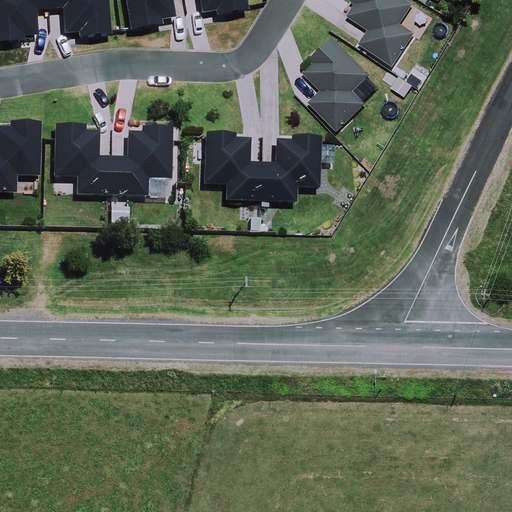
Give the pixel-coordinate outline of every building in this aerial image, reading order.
[(62,13),(63,37),(79,36),(79,40),(106,39),(104,0),(0,0),(0,49),(20,48),(19,41),(33,40),(32,14),(62,13)] [(118,0),(125,34),(170,26),(165,0),(197,0),(201,24),(244,17),(241,0),(118,0)] [(411,6),(401,0),(364,0),(350,22),(370,35),(362,47),(392,67),(412,36),(398,26),(411,6)] [(370,75),(333,41),(301,76),(322,95),(310,108),(337,133),(363,105),(352,94),(370,75)] [(35,179),(37,131),(0,130),(0,195),(12,196),(12,178),(35,179)] [(146,184),(169,185),(170,133),(125,133),(125,164),(94,164),(94,133),(53,133),(52,184),(75,184),(75,201),(145,201),(146,184)] [(246,143),(206,141),(203,192),(222,193),(221,206),(292,209),(293,194),(315,195),(317,145),(275,143),(274,170),(245,169),(246,143)]
